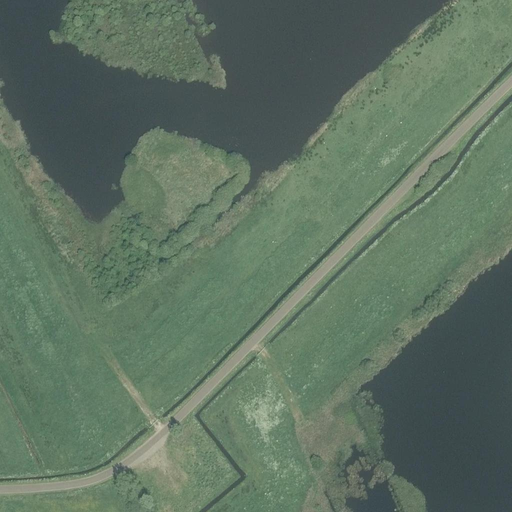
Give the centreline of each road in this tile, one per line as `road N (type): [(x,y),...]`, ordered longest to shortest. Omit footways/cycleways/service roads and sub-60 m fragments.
road 1 (unclassified): [(0,490),(84,482),(149,445),(511,82)]
road 2 (track): [(250,511),(274,488),(278,466),(265,414),(282,389),(511,158)]
